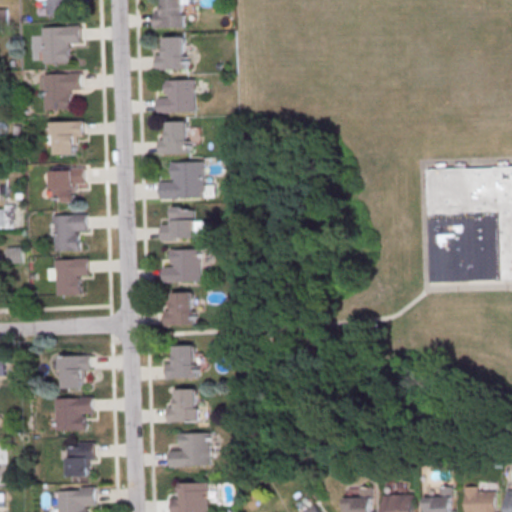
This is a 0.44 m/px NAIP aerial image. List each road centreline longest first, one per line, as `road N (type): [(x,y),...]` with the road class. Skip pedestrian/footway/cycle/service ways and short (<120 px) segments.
road 1 (residential): [(117,0),(134,511)]
road 2 (residential): [(128,327),(0,330)]
